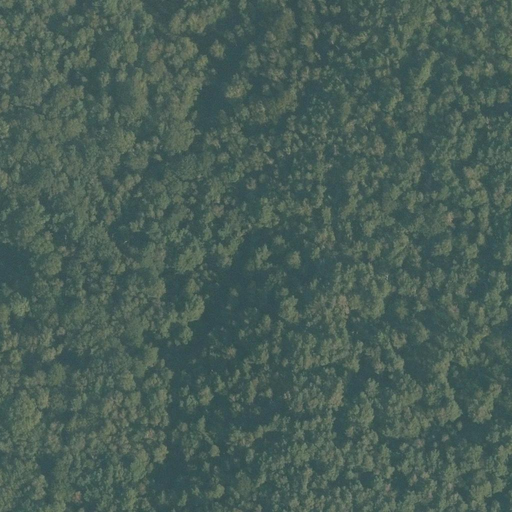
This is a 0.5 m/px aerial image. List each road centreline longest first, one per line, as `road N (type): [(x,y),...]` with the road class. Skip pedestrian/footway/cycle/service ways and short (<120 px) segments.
road 1 (track): [(291,511),(307,386),(378,215),(385,154),(402,114),(410,40),(425,0)]
road 2 (track): [(240,511),(262,485),(274,421),(332,301),(344,178)]
road 3 (track): [(344,178),(403,0)]
